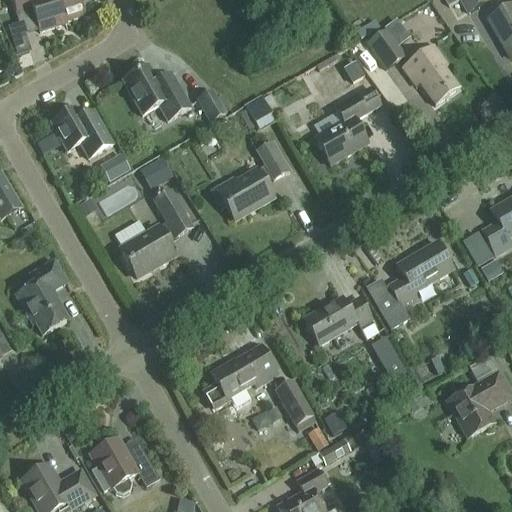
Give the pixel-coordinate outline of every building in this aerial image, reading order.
[(65,24),(84,18),(79,0),(77,1),(77,0),(10,0),(16,15),(31,10),(39,35),(65,26),(65,24)] [(441,0),(447,10),(459,3),(467,17),(489,4),(486,0),(441,0)] [(511,61),(511,8),(488,23),(511,63),(511,61)] [(385,33),(366,47),(384,73),(404,59),(385,33)] [(456,92),(442,72),(446,69),(432,49),(400,71),(415,92),(418,89),(432,109),(456,92)] [(166,124),(190,111),(169,76),(156,84),(147,69),(121,84),(141,118),(158,109),(166,124)] [(212,93),(195,102),(208,126),(225,116),(212,93)] [(271,97),(264,100),(271,114),(278,111),(271,97)] [(260,98),(243,108),(258,135),(275,125),(260,98)] [(365,117),(355,99),(333,112),(341,126),(313,142),(328,168),(366,146),(353,124),(365,117)] [(87,161),(112,147),(97,121),(85,128),(75,111),(49,125),(66,155),(79,147),(87,161)] [(317,122),(323,133),(339,125),(333,114),(317,122)] [(287,174),(271,145),(256,154),(264,168),(217,195),(233,224),(271,202),(263,188),(287,174)] [(0,176),(0,221),(20,210),(0,176)] [(110,216),(145,199),(134,177),(99,194),(110,216)] [(173,259),(165,245),(189,231),(169,195),(154,205),(166,226),(119,253),(135,281),(173,259)] [(511,237),(511,200),(489,214),(496,226),(481,235),(495,258),(511,248),(506,241),(511,237)] [(141,220),(117,233),(121,241),(145,229),(141,220)] [(452,273),(435,246),(396,269),(402,280),(387,289),(401,313),(417,303),(413,296),(452,273)] [(482,271),(488,283),(501,276),(495,264),(482,271)] [(65,286),(53,265),(29,279),(34,287),(15,299),(23,313),(25,311),(41,338),(67,323),(50,295),(65,286)] [(467,278),(470,297),(481,295),(478,276),(467,278)] [(371,323),(358,300),(345,308),(341,301),(303,323),(318,349),(356,327),(358,331),(371,323)] [(210,377),(216,386),(203,394),(214,412),(228,405),(226,402),(261,381),(264,386),(280,377),(263,348),(227,369),(226,367),(210,377)] [(446,405),(467,441),(493,426),(486,414),(510,400),(497,376),(446,405)] [(294,431),(295,430),(298,435),(314,425),(311,420),(312,420),(293,383),(274,393),(294,431)] [(97,429),(84,411),(70,422),(83,439),(97,429)] [(318,431),(307,436),(313,446),(324,440),(318,431)] [(349,441),(352,447),(363,441),(376,465),(383,461),(366,432),(349,441)] [(89,457),(109,492),(112,491),(115,497),(122,499),(129,495),(131,488),(127,482),(137,476),(145,490),(159,482),(143,455),(130,463),(117,441),(89,457)] [(344,442),(318,456),(310,461),(314,468),(322,463),(325,468),(350,454),(344,442)] [(70,511),(94,499),(79,474),(59,486),(47,467),(20,483),(36,511),(58,511),(66,507),(68,511),(70,511)] [(322,511),(313,496),(325,489),(316,473),(296,485),(302,495),(276,510),(277,511),(322,511)]
